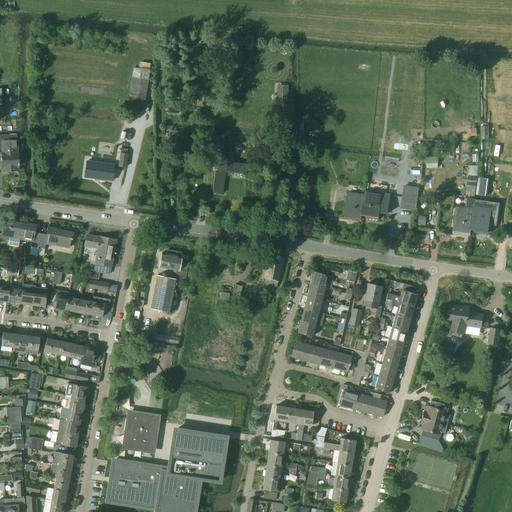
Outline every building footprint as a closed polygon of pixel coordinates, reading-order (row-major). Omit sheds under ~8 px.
[(127,108),(143,111),(149,70),(133,68),(127,108)] [(276,102),(287,102),(288,85),(277,85),(276,102)] [(8,104),(8,117),(19,117),(19,104),(8,104)] [(481,126),(481,140),(489,140),(489,126),(481,126)] [(169,130),(168,139),(180,141),(181,131),(169,130)] [(10,168),(10,171),(18,170),(18,165),(21,165),(23,163),(23,156),(21,154),(17,154),(17,140),(17,134),(0,134),(0,149),(2,149),(3,169),(10,168)] [(119,166),(126,167),(127,155),(127,154),(127,150),(121,149),(119,166)] [(215,171),(212,191),(222,193),(225,172),(245,174),(247,164),(217,160),(216,168),(216,171),(215,171)] [(85,177),(112,181),(114,165),(87,161),(85,177)] [(469,165),(469,176),(477,177),(478,165),(469,165)] [(468,176),(466,189),(467,189),(468,189),(475,190),(477,177),(469,176),(468,176)] [(479,178),(477,194),(487,196),(490,179),(479,178)] [(419,188),(408,187),(407,204),(417,204),(419,188)] [(365,195),(362,217),(379,219),(382,194),(365,191),(365,195)] [(361,221),(362,217),(365,195),(348,193),(345,219),(361,221)] [(457,207),(453,233),(470,235),(471,232),(473,210),(475,199),(467,198),(466,209),(457,207)] [(473,210),(471,232),(488,234),(489,224),(496,225),(499,203),(475,199),(473,210)] [(10,237),(19,239),(33,241),(32,247),(38,248),(40,234),(34,233),(36,225),(26,223),(26,224),(10,221),(9,227),(3,226),(0,239),(9,241),(10,237)] [(48,227),(46,235),(40,234),(38,248),(44,249),(45,243),(69,247),(71,237),(72,237),(73,233),(57,230),(57,229),(48,227)] [(99,237),(87,235),(85,246),(98,248),(95,263),(111,266),(116,240),(99,236),(99,237)] [(170,274),(170,278),(172,278),(177,279),(177,281),(185,282),(187,270),(179,268),(181,259),(161,255),(159,267),(173,270),(172,275),(170,274)] [(265,278),(264,284),(277,287),(278,281),(283,257),(269,255),(264,278),(265,278)] [(326,265),(324,273),(338,276),(339,268),(326,265)] [(98,280),(100,272),(90,270),(89,278),(98,280)] [(54,284),(60,285),(62,272),(56,271),(54,284)] [(313,271),(310,284),(325,288),(324,288),(330,290),(334,277),(328,275),(313,271)] [(348,271),(346,281),(354,283),(356,273),(348,271)] [(172,278),(170,278),(157,275),(150,309),(171,312),(177,281),(177,279),(172,278)] [(95,282),(94,289),(108,291),(109,284),(95,282)] [(377,308),(382,286),(368,283),(363,305),(377,308)] [(402,290),(400,296),(400,297),(387,293),(386,299),(392,301),(399,302),(414,307),(417,294),(410,292),(413,286),(403,283),(402,289),(402,290)] [(23,284),(22,287),(23,287),(20,304),(32,305),(35,287),(35,285),(23,284)] [(235,284),(231,298),(239,300),(242,286),(235,284)] [(321,300),(324,288),(325,288),(310,284),(307,296),(321,300)] [(8,302),(10,289),(0,287),(0,302),(3,303),(3,301),(8,302)] [(17,287),(17,290),(10,289),(8,302),(20,304),(23,287),(22,287),(17,287)] [(47,289),(35,287),(32,305),(45,307),(47,289)] [(65,310),(69,292),(57,290),(53,308),(54,308),(54,310),(60,311),(60,309),(65,310)] [(77,313),(80,299),(68,297),(69,292),(65,310),(77,313)] [(92,301),(89,315),(90,315),(89,317),(95,318),(96,316),(101,317),(103,311),(107,312),(110,300),(93,296),(92,301)] [(318,312),(321,300),(307,296),(304,308),(318,312)] [(89,315),(92,301),(80,299),(77,313),(89,315)] [(392,301),(391,306),(397,308),(395,315),(410,319),(414,307),(399,302),(392,301)] [(450,336),(458,339),(460,333),(463,334),(466,325),(481,328),(484,315),(469,312),(470,308),(450,304),(448,316),(455,317),(449,336),(450,336)] [(304,308),(300,320),(315,324),(315,325),(321,326),(325,314),(318,312),(304,308)] [(352,308),(349,324),(358,326),(362,310),(352,308)] [(410,319),(395,315),(392,327),(407,331),(410,319)] [(315,324),(300,320),(297,333),(312,336),(315,325),(315,324)] [(407,331),(392,327),(388,339),(403,343),(407,331)] [(490,328),(488,344),(500,346),(502,330),(490,328)] [(13,348),(15,334),(3,332),(1,346),(13,348)] [(12,352),(25,353),(28,336),(15,334),(13,348),(12,352)] [(37,355),(38,351),(40,337),(28,336),(25,353),(37,355)] [(44,351),(56,354),(59,341),(47,338),(44,351)] [(403,343),(388,339),(386,346),(377,343),(375,348),(385,351),(400,355),(403,343)] [(454,352),(456,344),(443,340),(441,347),(445,349),(454,352)] [(68,357),(71,343),(59,341),(56,354),(68,357)] [(291,357),(305,361),(309,345),(295,341),(291,357)] [(80,359),(83,346),(71,343),(68,357),(80,359)] [(163,345),(162,354),(172,355),(173,346),(163,345)] [(323,349),(309,345),(305,361),(319,365),(323,349)] [(83,346),(80,359),(79,364),(95,368),(96,362),(92,361),(95,349),(83,346)] [(337,352),(323,349),(319,365),(333,368),(337,352)] [(400,355),(385,351),(381,363),(396,368),(400,355)] [(337,352),(333,368),(347,372),(349,365),(353,366),(355,358),(351,357),(351,356),(337,352)] [(396,368),(381,363),(378,375),(393,380),(396,368)] [(76,379),(77,373),(77,372),(66,370),(64,377),(70,378),(76,379)] [(77,373),(76,379),(76,380),(88,382),(89,375),(77,372),(77,373)] [(160,373),(155,376),(159,383),(164,379),(160,373)] [(389,392),(393,380),(378,375),(374,388),(389,392)] [(428,382),(425,390),(433,392),(436,384),(428,382)] [(87,387),(73,384),(67,383),(65,395),(71,397),(84,399),(87,387)] [(29,389),(28,398),(36,400),(38,391),(29,389)] [(354,409),(358,394),(344,390),(340,405),(354,409)] [(368,413),(372,397),(358,394),(354,409),(368,413)] [(82,411),(84,399),(71,397),(65,395),(64,400),(62,399),(61,406),(63,406),(63,407),(69,409),(82,411)] [(386,401),(372,397),(368,413),(382,417),(386,401)] [(446,412),(448,406),(430,401),(429,407),(427,406),(426,411),(424,411),(422,417),(447,425),(450,415),(446,414),(446,412)] [(273,420),(286,422),(289,408),(276,406),(273,420)] [(298,424),(301,410),(289,408),(286,422),(298,424)] [(69,409),(66,420),(66,421),(80,423),(82,411),(69,409)] [(311,426),(313,418),(314,412),(301,410),(298,424),(297,433),(296,440),(301,441),(304,425),(311,426)] [(159,428),(157,428),(158,417),(146,416),(147,413),(140,412),(139,415),(129,413),(128,419),(126,419),(124,431),(126,431),(124,446),(153,451),(155,440),(157,441),(159,428)] [(444,434),(447,425),(422,417),(420,424),(422,424),(421,430),(422,430),(421,436),(438,441),(440,435),(440,433),(444,434)] [(59,419),(57,431),(77,435),(80,423),(66,421),(66,420),(59,419)] [(272,429),(271,436),(281,438),(282,431),(272,429)] [(114,461),(108,501),(163,510),(162,511),(194,511),(200,478),(219,481),(226,438),(175,430),(169,469),(114,461)] [(55,444),(62,445),(75,448),(77,435),(57,431),(55,444)] [(317,436),(315,447),(322,448),(324,437),(317,436)] [(30,443),(43,445),(44,439),(31,437),(30,443)] [(339,451),(353,453),(355,440),(341,438),(339,451)] [(23,440),(15,440),(16,450),(23,449),(23,442),(23,440)] [(268,453),(283,455),(285,442),(270,440),(268,453)] [(42,451),(43,445),(30,443),(29,449),(42,451)] [(54,451),(53,457),(59,458),(58,465),(71,468),(71,467),(73,467),(74,461),(73,461),(74,455),(60,453),(54,451)] [(353,453),(339,451),(337,463),(337,464),(351,466),(353,453)] [(268,453),(266,465),(281,467),(281,468),(287,469),(287,463),(282,462),(283,455),(268,453)] [(331,476),(335,476),(349,478),(351,466),(337,464),(337,463),(333,463),(331,476)] [(52,464),(50,470),(57,471),(56,477),(69,480),(69,479),(71,479),(72,473),(70,473),(71,468),(58,465),(52,464)] [(266,465),(264,477),(279,480),(281,468),(281,467),(266,465)] [(319,473),(326,474),(326,469),(311,466),(310,472),(319,473)] [(308,477),(307,484),(314,485),(315,485),(317,486),(318,479),(319,473),(310,472),(309,472),(308,477)] [(349,478),(335,476),(333,488),(347,491),(349,478)] [(69,480),(56,477),(55,477),(53,489),(67,491),(69,480)] [(264,477),(262,490),(280,493),(281,487),(278,486),(279,480),(264,477)] [(26,483),(26,490),(39,494),(40,487),(26,483)] [(306,491),(313,492),(314,492),(315,485),(314,485),(307,484),(306,491)] [(345,503),(347,491),(333,488),(331,501),(345,503)] [(51,501),(64,504),(65,503),(67,503),(68,497),(66,497),(67,491),(53,489),(51,501)] [(265,491),(264,498),(276,500),(277,493),(265,491)] [(24,496),(18,496),(17,496),(17,499),(5,499),(5,503),(5,511),(22,511),(24,511),(24,496)] [(27,503),(26,511),(36,511),(36,497),(26,497),(27,503)] [(249,499),(247,511),(254,511),(256,500),(249,499)] [(62,511),(64,504),(51,501),(45,500),(42,511),(62,511)]
